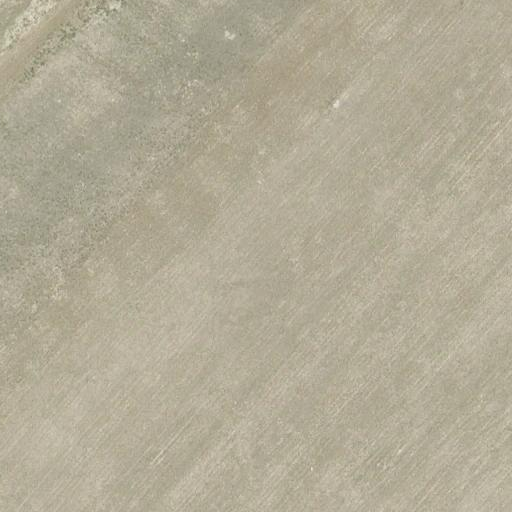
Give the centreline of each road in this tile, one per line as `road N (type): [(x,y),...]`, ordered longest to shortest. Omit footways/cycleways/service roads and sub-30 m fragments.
road 1 (unclassified): [(0,182),(203,16)]
road 2 (unclassified): [(157,0),(0,131)]
